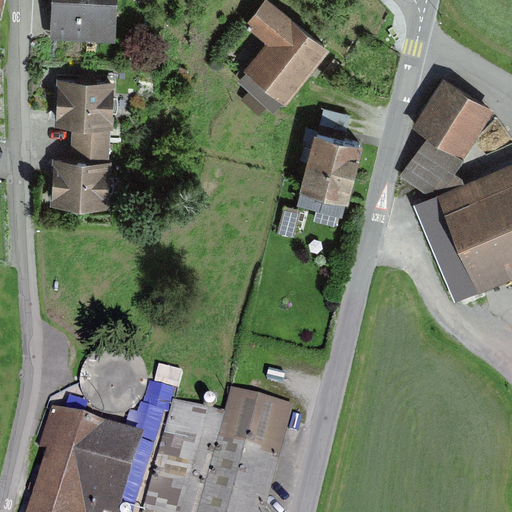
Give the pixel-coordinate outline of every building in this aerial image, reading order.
[(118,0),(52,0),(51,40),(117,43),(118,0)] [(331,50),(268,0),(266,0),(246,26),(267,43),(246,71),(248,72),(238,82),(274,113),(281,106),(287,105),(331,50)] [(495,111),(444,79),(413,128),(428,139),(400,176),(431,199),(438,196),(479,293),(511,279),(511,163),(468,182),(456,174),(495,111)] [(117,83),(58,80),(56,127),(72,128),(72,145),(110,146),(111,130),(115,130),(117,83)] [(317,135),(315,135),(300,192),(302,192),(299,206),(317,211),(338,216),(341,217),(345,203),(348,204),(363,147),(345,142),(348,132),(320,125),(317,135)] [(55,160),(53,206),(111,208),(113,161),(109,160),(110,146),(72,145),(71,161),(55,160)] [(438,196),(431,199),(414,206),(455,302),(479,293),(438,196)] [(301,210),(285,206),(278,235),(293,239),(301,210)] [(338,216),(317,211),(315,222),(335,227),(338,216)] [(145,371),(139,361),(130,354),(119,351),(108,351),(97,355),(88,363),(83,372),(81,384),(82,394),(87,403),(95,411),(104,415),(115,417),(125,415),(134,410),(142,402),(146,392),(147,382),(145,371)] [(265,511),(294,409),(233,393),(227,416),(174,402),(144,511),(265,511)] [(124,511),(147,443),(52,412),(39,451),(47,454),(28,511),(124,511)]
